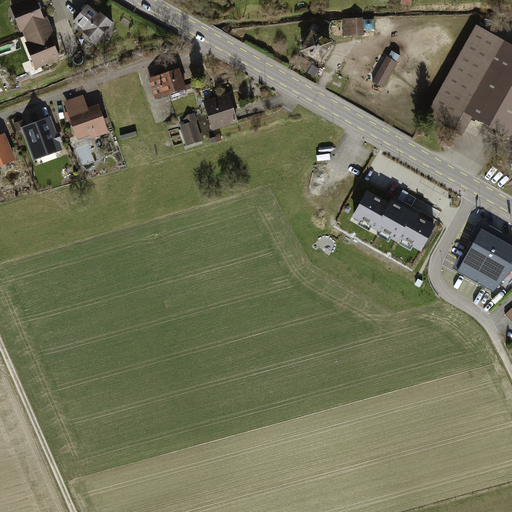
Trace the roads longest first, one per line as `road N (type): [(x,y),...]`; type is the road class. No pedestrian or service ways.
road 1 (secondary): [(144,0),(478,188)]
road 2 (residential): [(496,337),(443,290),(436,270),(478,188)]
road 3 (track): [(0,342),(73,511)]
